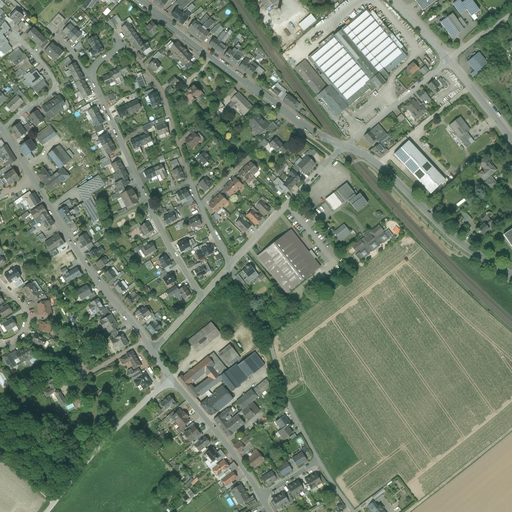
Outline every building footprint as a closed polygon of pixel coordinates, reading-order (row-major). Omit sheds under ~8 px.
[(87,0),(82,7),(86,10),(92,0),(87,0)] [(166,1),(165,0),(159,0),(156,5),(162,10),(168,2),(166,1)] [(179,0),(178,1),(176,3),(179,6),(184,9),(191,2),(187,0),(179,0)] [(279,1),(278,0),(260,0),(267,9),(272,6),(279,1)] [(415,0),(415,1),(422,11),(437,0),(415,0)] [(462,3),(459,0),(458,0),(453,4),(460,15),(466,10),(461,3),(462,3)] [(466,0),(462,3),(461,3),(466,10),(471,17),(479,11),(471,0),(466,0)] [(281,4),(279,1),(272,6),(274,9),(281,4)] [(179,6),(171,17),(177,21),(182,14),(181,13),(184,9),(179,6)] [(201,8),(194,14),(197,16),(204,10),(201,8)] [(369,13),(366,9),(346,25),(382,69),(383,69),(387,75),(407,58),(405,55),(369,13)] [(16,11),(9,18),(12,21),(16,24),(18,22),(19,23),(21,21),(20,20),(23,17),(16,11)] [(407,53),(372,11),(369,13),(405,55),(407,53)] [(184,16),(182,14),(177,21),(183,25),(191,15),(187,12),(184,16)] [(452,13),(440,22),(451,38),(464,30),(452,13)] [(58,14),(54,19),(61,25),(63,23),(61,21),(63,18),(58,14)] [(298,24),(303,31),(316,20),(311,14),(298,24)] [(207,15),(200,23),(198,25),(202,28),(207,21),(210,19),(207,15)] [(117,16),(110,20),(115,27),(121,22),(117,16)] [(61,25),(54,19),(50,23),(57,29),(61,25)] [(202,28),(196,36),(204,41),(209,34),(206,31),(207,29),(208,29),(211,25),(211,26),(213,23),(213,21),(211,20),(210,19),(207,21),(202,28)] [(115,27),(110,20),(106,23),(111,29),(115,27)] [(132,27),(127,20),(123,23),(125,25),(121,28),(127,36),(134,31),(131,28),(132,27)] [(159,30),(152,22),(145,29),(152,36),(159,30)] [(198,25),(194,22),(188,29),(196,36),(202,28),(198,25)] [(10,29),(5,23),(2,25),(4,29),(7,32),(10,29)] [(70,24),(66,28),(62,32),(67,36),(74,28),(70,24)] [(29,28),(25,25),(20,29),(25,33),(29,28)] [(218,25),(210,32),(213,35),(220,27),(218,25)] [(382,69),(346,25),(328,40),(369,89),(371,92),(376,88),(378,91),(386,84),(384,82),(386,81),(385,80),(389,77),(387,75),(383,69),(382,69)] [(39,35),(36,32),(37,31),(33,28),(32,30),(27,35),(34,42),(39,35)] [(74,28),(67,36),(71,40),(78,32),(74,28)] [(134,31),(127,36),(132,43),(139,38),(134,31)] [(78,32),(71,40),(75,43),(78,40),(82,35),(78,32)] [(222,34),(217,40),(220,43),(225,36),(222,34)] [(225,36),(220,43),(223,45),(225,42),(229,36),(226,34),(225,36)] [(43,38),(39,35),(34,42),(40,47),(45,42),(46,40),(43,38)] [(95,36),(88,40),(90,45),(91,44),(92,47),(99,43),(95,36)] [(144,45),(139,38),(132,43),(137,50),(139,49),(142,53),(143,53),(150,48),(146,43),(144,45)] [(214,38),(209,45),(215,50),(220,43),(217,40),(214,38)] [(7,40),(0,45),(0,52),(2,51),(5,55),(12,49),(8,44),(9,43),(7,40)] [(369,89),(328,40),(308,57),(321,73),(331,84),(349,106),(369,89)] [(170,41),(165,46),(169,50),(170,49),(174,45),(170,41)] [(42,50),(45,52),(52,44),(49,42),(47,45),(42,50)] [(80,42),(74,48),(77,51),(82,46),(80,42)] [(192,59),(185,52),(186,51),(184,49),(183,49),(177,42),(174,45),(170,49),(185,65),(189,61),(192,59)] [(99,43),(92,47),(94,50),(94,51),(93,51),(96,55),(104,51),(99,43)] [(220,43),(215,50),(221,54),(226,47),(223,45),(220,43)] [(45,52),(49,55),(56,61),(64,53),(60,49),(59,51),(52,44),(45,52)] [(237,44),(233,50),(232,52),(235,54),(237,51),(239,48),(240,47),(237,44)] [(232,52),(229,49),(223,56),(229,61),(235,54),(232,52)] [(262,50),(258,55),(263,59),(265,60),(267,57),(262,50)] [(15,55),(13,56),(16,60),(14,61),(12,62),(16,67),(27,58),(25,55),(24,56),(20,51),(15,55)] [(488,65),(479,53),(467,63),(474,71),(470,74),(473,77),(488,65)] [(241,58),(235,54),(229,61),(235,66),(241,58)] [(69,57),(63,61),(66,66),(72,63),(69,57)] [(27,58),(16,67),(19,71),(23,69),(26,72),(33,67),(28,61),(29,60),(27,58)] [(246,58),(238,68),(244,72),(249,65),(247,63),(249,61),(246,58)] [(161,66),(155,59),(148,65),(155,72),(155,71),(157,69),(161,66)] [(328,86),(305,60),(294,69),(317,96),(328,86)] [(189,61),(185,65),(184,66),(188,70),(193,65),(189,61)] [(252,62),(250,65),(249,65),(244,72),(250,77),(255,71),(258,67),(252,62)] [(75,63),(68,68),(70,71),(65,73),(68,78),(72,75),(80,71),(75,63)] [(126,64),(118,68),(118,69),(121,75),(129,72),(126,64)] [(413,65),(405,72),(409,77),(417,70),(413,65)] [(163,68),(161,66),(157,69),(155,71),(155,72),(157,74),(163,68)] [(118,69),(110,73),(111,74),(114,82),(116,86),(121,83),(119,78),(122,77),(121,75),(118,69)] [(31,75),(29,77),(32,81),(29,83),(32,88),(43,79),(41,76),(41,77),(36,71),(31,75)] [(80,71),(72,75),(76,83),(83,80),(84,79),(80,71)] [(29,73),(27,75),(27,74),(24,77),(26,80),(27,79),(29,83),(32,81),(29,77),(31,75),(29,73)] [(331,84),(321,73),(319,75),(329,86),(331,84)] [(111,74),(103,78),(106,86),(114,82),(111,74)] [(174,77),(167,83),(170,86),(176,80),(174,77)] [(45,81),(43,79),(32,88),(35,92),(39,89),(42,93),(49,87),(44,82),(45,81)] [(83,80),(76,83),(72,85),(75,89),(77,87),(80,91),(87,87),(83,80)] [(143,80),(137,82),(139,88),(139,89),(146,86),(143,80)] [(440,87),(434,80),(427,86),(435,95),(438,92),(441,90),(441,89),(440,87)] [(349,106),(331,84),(329,86),(328,86),(317,96),(335,117),(349,106)] [(193,86),(187,91),(188,92),(185,95),(192,103),(197,98),(200,101),(203,94),(198,89),(197,90),(193,86)] [(87,87),(80,91),(84,99),(91,95),(87,87)] [(281,92),(275,87),(272,92),(278,96),(281,92)] [(233,89),(227,94),(231,98),(237,93),(233,89)] [(24,96),(19,90),(16,93),(21,98),(24,96)] [(428,96),(422,90),(416,95),(422,101),(425,99),(428,96)] [(113,93),(107,96),(110,102),(116,99),(113,93)] [(154,93),(148,96),(148,97),(152,107),(160,104),(156,93),(154,93)] [(292,99),(284,93),(284,94),(281,98),(280,99),(287,105),(292,99)] [(244,99),(243,100),(237,94),(231,100),(232,102),(227,108),(228,108),(230,110),(229,110),(232,113),(234,111),(234,110),(235,109),(236,109),(235,108),(237,106),(242,110),(240,112),(244,116),(252,107),(244,99)] [(17,96),(7,105),(10,108),(9,109),(13,113),(23,102),(17,96)] [(59,96),(54,100),(53,100),(51,102),(59,114),(64,110),(61,107),(64,104),(65,104),(64,102),(59,96)] [(299,105),(292,99),(287,105),(295,111),(299,105)] [(420,108),(416,103),(415,103),(415,102),(413,100),(405,107),(407,110),(409,109),(416,118),(423,113),(423,112),(420,108)] [(137,101),(125,106),(128,114),(140,109),(137,101)] [(51,102),(48,103),(48,104),(43,108),(47,114),(48,116),(49,116),(52,113),(55,117),(59,114),(51,102)] [(219,102),(215,106),(219,110),(223,106),(219,102)] [(89,104),(79,110),(81,113),(91,107),(89,104)] [(125,106),(117,110),(120,118),(128,114),(125,106)] [(95,107),(88,111),(92,119),(100,115),(95,107)] [(40,115),(37,111),(29,117),(36,126),(44,121),(40,115)] [(215,113),(208,119),(211,122),(217,117),(215,113)] [(268,126),(257,114),(248,123),(249,125),(251,125),(253,128),(253,129),(255,131),(257,131),(259,134),(261,134),(266,128),(269,126),(268,126)] [(401,114),(396,118),(400,123),(405,119),(401,114)] [(100,115),(92,119),(96,127),(104,123),(100,115)] [(460,118),(450,126),(464,145),(471,139),(466,133),(470,130),(460,118)] [(273,122),(268,126),(269,126),(266,128),(271,133),(277,127),(273,122)] [(152,128),(150,123),(142,127),(144,132),(147,131),(152,128)] [(19,124),(11,129),(18,139),(26,134),(19,124)] [(28,124),(23,128),(27,133),(32,130),(30,127),(28,124)] [(156,127),(158,136),(164,134),(165,137),(169,136),(168,133),(165,124),(164,125),(156,127)] [(378,124),(364,136),(370,144),(376,140),(377,142),(383,137),(378,132),(382,129),(378,124)] [(50,126),(35,136),(38,141),(41,139),(44,144),(57,135),(50,126)] [(194,126),(188,132),(192,135),(194,133),(194,134),(198,130),(194,126)] [(145,135),(139,138),(142,145),(151,141),(148,133),(145,135)] [(194,134),(194,133),(192,135),(186,141),(189,144),(188,144),(192,148),(195,145),(196,145),(197,144),(197,143),(200,140),(194,134)] [(109,137),(107,134),(98,139),(101,143),(103,147),(112,142),(110,137),(109,137)] [(383,137),(377,142),(379,144),(388,137),(386,134),(383,137)] [(139,138),(130,141),(134,149),(142,145),(139,138)] [(283,146),(275,138),(269,144),(271,146),(270,148),(273,151),(274,150),(277,152),(280,149),(282,151),(282,152),(283,153),(284,153),(286,152),(286,151),(290,147),(288,145),(287,146),(285,144),(283,146)] [(264,139),(260,143),(264,147),(268,143),(264,139)] [(6,145),(5,146),(1,140),(0,140),(0,147),(1,149),(5,156),(11,152),(6,145)] [(36,149),(30,140),(20,147),(26,156),(30,153),(36,149)] [(445,180),(408,141),(393,155),(430,194),(445,180)] [(112,142),(103,147),(107,155),(116,150),(114,146),(112,142)] [(379,144),(372,149),(380,157),(387,150),(384,147),(383,147),(382,148),(379,144)] [(71,160),(59,145),(56,148),(68,162),(71,160)] [(50,178),(49,179),(55,188),(61,183),(62,184),(63,184),(68,190),(76,184),(62,167),(68,162),(56,148),(48,154),(60,169),(50,178)] [(5,156),(1,158),(3,161),(5,160),(7,163),(8,161),(11,165),(16,161),(11,152),(5,156)] [(203,154),(197,159),(202,165),(205,161),(206,162),(210,159),(205,153),(204,152),(203,154)] [(34,159),(30,153),(26,156),(25,157),(29,162),(34,159)] [(307,156),(302,161),(310,169),(315,164),(310,159),(307,156)] [(497,170),(486,157),(480,162),(485,168),(485,167),(487,169),(483,172),(482,171),(479,173),(488,184),(493,180),(490,176),(497,170)] [(119,161),(111,165),(113,168),(114,168),(117,173),(124,169),(119,161)] [(297,166),(300,169),(305,174),(310,169),(302,161),(297,166)] [(251,163),(245,168),(252,176),(255,173),(255,172),(257,170),(256,169),(251,163)] [(162,165),(153,169),(156,176),(157,176),(160,174),(162,180),(167,177),(162,165)] [(50,178),(43,168),(39,171),(40,173),(36,175),(42,184),(43,183),(50,192),(55,188),(49,179),(50,178)] [(180,168),(172,171),(176,180),(180,179),(181,181),(184,179),(183,178),(184,177),(180,168)] [(252,176),(245,168),(239,174),(244,180),(246,181),(248,179),(249,179),(252,176)] [(124,169),(117,173),(119,178),(119,179),(120,182),(127,179),(128,178),(124,169)] [(153,169),(144,173),(148,181),(151,180),(151,179),(156,176),(153,169)] [(8,174),(3,177),(9,185),(19,178),(13,170),(8,174)] [(207,170),(200,177),(202,179),(209,172),(207,170)] [(296,174),(292,171),(289,174),(291,176),(289,179),(295,185),(301,179),(296,174)] [(99,175),(75,190),(84,203),(93,197),(91,195),(105,186),(99,175)] [(205,178),(198,184),(201,187),(200,187),(202,188),(205,191),(212,185),(205,178)] [(235,179),(235,178),(229,184),(236,191),(242,186),(240,184),(235,179)] [(127,179),(120,182),(119,182),(118,182),(116,183),(116,184),(115,185),(117,189),(117,190),(123,187),(129,184),(127,179)] [(283,185),(277,179),(274,182),(286,194),(289,191),(283,185)] [(283,185),(289,191),(295,185),(289,179),(283,185)] [(493,180),(488,184),(492,188),(497,184),(493,180)] [(355,194),(346,183),(337,191),(345,202),(347,200),(349,203),(350,202),(357,212),(363,207),(363,208),(364,207),(367,204),(359,194),(356,197),(354,195),(355,194)] [(229,184),(223,189),(229,195),(230,196),(232,194),(233,195),(236,191),(229,184)] [(120,195),(121,196),(123,201),(135,195),(133,191),(132,192),(131,189),(126,192),(120,195)] [(186,189),(177,194),(175,195),(177,198),(178,197),(180,201),(185,199),(189,196),(186,189)] [(35,206),(29,197),(31,195),(30,192),(21,198),(23,201),(20,203),(21,204),(26,201),(29,206),(31,209),(35,206)] [(40,203),(34,193),(31,195),(29,197),(35,206),(40,203)] [(135,195),(123,201),(127,208),(138,202),(136,200),(137,199),(135,195)] [(225,199),(220,195),(214,200),(222,208),(225,204),(224,204),(227,202),(225,199)] [(84,203),(78,206),(81,210),(83,209),(91,222),(92,224),(100,218),(102,217),(93,197),(84,203)] [(69,200),(59,206),(61,210),(66,207),(70,204),(71,203),(69,200)] [(222,208),(214,200),(209,206),(216,213),(214,215),(216,220),(220,218),(218,215),(224,210),(222,208)] [(265,205),(261,201),(256,206),(262,213),(264,215),(265,215),(268,213),(267,212),(270,210),(265,205)] [(42,206),(30,213),(34,220),(39,216),(46,212),(42,206)] [(69,212),(61,217),(66,225),(72,220),(70,216),(75,213),(76,214),(81,210),(78,206),(69,212)] [(61,210),(58,212),(61,217),(69,212),(67,209),(66,207),(61,210)] [(469,223),(473,219),(463,209),(459,214),(469,223)] [(256,214),(252,211),(247,216),(253,222),(253,223),(255,224),(256,224),(258,222),(260,219),(256,214)] [(27,212),(21,217),(23,220),(25,218),(29,215),(29,214),(27,212)] [(46,212),(39,216),(40,217),(42,221),(44,224),(51,219),(46,212)] [(379,220),(380,219),(382,218),(382,216),(382,214),(381,213),(379,212),(378,212),(376,212),(375,214),(374,215),(374,217),(375,219),(377,220),(379,220)] [(30,213),(29,214),(29,215),(25,218),(26,219),(28,218),(31,222),(34,220),(30,213)] [(168,215),(163,217),(165,221),(163,222),(165,225),(166,224),(166,225),(176,220),(173,213),(172,213),(168,215)] [(197,217),(188,221),(192,228),(197,226),(198,227),(201,225),(197,217)] [(245,222),(241,218),(241,219),(236,224),(242,230),(244,232),(245,232),(247,230),(247,229),(249,227),(245,222)] [(51,219),(44,224),(47,229),(49,228),(49,229),(51,228),(50,227),(54,224),(51,219)] [(489,219),(484,224),(488,228),(493,223),(489,219)] [(72,220),(66,225),(69,230),(76,226),(72,220)] [(140,226),(142,229),(145,233),(146,235),(149,233),(150,234),(153,232),(152,231),(153,231),(147,222),(140,226)] [(138,223),(129,229),(130,231),(132,229),(133,231),(140,226),(138,223)] [(484,224),(478,229),(484,235),(489,230),(488,228),(484,224)] [(334,233),(335,234),(340,241),(350,233),(344,225),(334,233)] [(366,233),(364,236),(365,237),(363,239),(363,238),(361,240),(360,240),(351,247),(356,253),(362,249),(363,250),(358,253),(359,253),(355,256),(360,261),(362,259),(363,259),(369,254),(373,251),(379,246),(383,243),(389,239),(389,238),(390,238),(390,237),(392,236),(388,230),(385,233),(381,235),(380,234),(384,231),(379,225),(371,231),(372,232),(369,234),(368,235),(366,233)] [(314,259),(290,230),(259,255),(262,259),(261,260),(287,293),(289,292),(290,292),(290,291),(295,287),(296,287),(300,284),(307,277),(308,278),(311,275),(311,274),(318,269),(312,261),(314,259)] [(42,234),(37,237),(41,243),(46,239),(42,234)] [(79,237),(78,238),(81,243),(88,238),(88,237),(86,234),(79,237)] [(45,243),(51,252),(55,249),(63,244),(58,235),(45,243)] [(88,238),(81,243),(84,248),(85,247),(91,243),(88,238)] [(186,239),(177,244),(181,252),(184,251),(185,252),(191,249),(190,247),(187,242),(186,239)] [(193,239),(187,242),(190,247),(195,244),(193,239)] [(144,248),(140,250),(141,250),(145,257),(148,255),(149,257),(154,254),(153,253),(157,251),(152,243),(149,245),(144,248)] [(199,250),(198,247),(194,249),(195,252),(199,260),(212,253),(209,246),(207,246),(199,250)] [(89,253),(88,253),(93,259),(99,255),(99,254),(104,251),(101,247),(96,250),(95,249),(89,253)] [(53,257),(59,254),(55,249),(51,252),(50,252),(53,257)] [(159,260),(164,268),(167,266),(168,268),(171,266),(170,264),(171,264),(165,256),(159,260)] [(104,258),(95,263),(98,267),(99,267),(101,269),(106,265),(108,263),(104,258)] [(150,261),(145,264),(148,269),(153,266),(150,261)] [(207,264),(203,266),(207,273),(211,271),(207,264)] [(250,265),(242,271),(245,274),(248,278),(255,272),(250,265)] [(202,266),(194,270),(198,278),(202,277),(201,276),(207,273),(203,266),(202,266)] [(77,268),(63,276),(67,283),(81,274),(77,268)] [(111,269),(104,274),(110,282),(116,277),(117,277),(116,276),(111,269)] [(258,276),(255,272),(248,278),(245,274),(244,275),(249,283),(257,277),(258,276)] [(171,273),(163,279),(167,286),(172,282),(173,283),(176,281),(171,273)] [(258,276),(257,277),(260,281),(265,277),(262,273),(258,276)] [(238,275),(235,277),(240,284),(243,282),(238,275)] [(26,287),(23,289),(26,295),(36,288),(32,283),(26,287)] [(120,283),(114,288),(119,295),(126,289),(120,283)] [(92,294),(87,286),(76,292),(79,297),(81,295),(83,299),(88,296),(92,294)] [(176,286),(166,293),(168,297),(174,294),(178,291),(178,290),(176,286)] [(178,290),(178,291),(182,296),(184,299),(187,297),(188,299),(188,298),(191,297),(190,295),(191,295),(185,286),(178,290)] [(36,288),(26,295),(30,300),(36,296),(39,294),(36,288)] [(38,300),(39,299),(45,296),(43,292),(39,294),(36,296),(38,300)] [(129,296),(124,300),(129,307),(135,302),(134,302),(132,299),(129,296)] [(104,309),(98,299),(90,303),(91,305),(89,306),(93,315),(99,312),(101,315),(103,314),(101,311),(104,309)] [(41,303),(40,303),(40,304),(38,304),(39,310),(50,308),(49,301),(47,301),(41,303)] [(3,308),(0,310),(0,313),(3,318),(12,312),(8,305),(3,308)] [(109,312),(106,307),(104,309),(101,311),(103,314),(104,315),(109,312)] [(144,310),(142,307),(135,313),(141,321),(143,319),(147,316),(147,315),(143,311),(144,310)] [(152,312),(148,307),(144,310),(143,311),(147,315),(149,314),(151,312),(151,313),(152,312)] [(50,308),(39,310),(40,315),(42,315),(43,316),(44,316),(50,315),(51,314),(50,308)] [(149,314),(147,315),(147,316),(143,319),(146,323),(152,317),(149,314)] [(110,316),(110,315),(105,318),(101,320),(102,321),(99,322),(102,327),(105,324),(107,327),(106,328),(108,332),(110,332),(115,328),(118,327),(115,322),(114,323),(110,316)] [(152,317),(146,323),(148,326),(152,322),(153,322),(154,321),(157,319),(154,316),(152,317)] [(7,322),(3,325),(7,331),(16,326),(12,319),(7,322)] [(47,324),(42,322),(41,322),(39,329),(47,333),(49,330),(51,326),(47,324)] [(153,322),(152,322),(148,326),(146,327),(152,335),(159,330),(158,329),(160,328),(158,325),(156,326),(153,322)] [(211,322),(187,341),(197,353),(221,334),(211,322)] [(128,344),(122,334),(120,336),(114,339),(112,340),(115,346),(118,344),(121,349),(128,344)] [(42,338),(36,335),(34,338),(32,341),(33,342),(35,343),(36,343),(43,347),(46,341),(47,340),(42,338)] [(230,346),(218,355),(226,364),(238,355),(230,346)] [(25,348),(24,348),(18,352),(18,353),(20,356),(19,356),(18,358),(21,361),(22,361),(24,360),(25,360),(27,358),(28,359),(29,359),(33,357),(34,355),(29,347),(27,347),(25,348)] [(140,366),(133,353),(132,352),(126,355),(127,356),(121,359),(124,364),(130,361),(135,369),(140,366)] [(264,365),(254,352),(249,357),(259,369),(264,365)] [(10,355),(9,353),(2,357),(6,363),(6,362),(10,369),(16,365),(14,361),(10,355)] [(213,353),(198,365),(205,373),(209,378),(212,382),(213,381),(219,376),(227,370),(213,353)] [(259,369),(249,357),(237,366),(248,379),(260,369),(259,369)] [(72,366),(75,372),(81,368),(77,362),(72,366)] [(237,366),(236,364),(219,377),(222,380),(231,392),(248,379),(237,366)] [(198,365),(191,371),(190,370),(188,371),(188,372),(195,381),(205,373),(198,365)] [(72,366),(67,369),(71,375),(75,372),(72,366)] [(138,369),(130,374),(131,377),(140,372),(138,369)] [(0,383),(3,389),(10,385),(2,372),(0,373),(0,383)] [(140,372),(131,377),(133,380),(137,378),(137,379),(143,375),(140,372)] [(188,372),(183,377),(181,375),(177,379),(185,389),(186,388),(190,385),(195,381),(188,372)] [(143,375),(137,379),(137,378),(133,380),(134,381),(137,386),(140,384),(143,389),(151,384),(145,374),(143,375)] [(219,376),(213,381),(215,384),(216,384),(222,380),(219,377),(219,376)] [(209,378),(195,389),(198,392),(212,382),(209,378)] [(266,379),(252,391),(257,398),(272,386),(266,379)] [(53,380),(48,382),(50,386),(50,387),(51,388),(44,392),(47,397),(53,393),(54,393),(53,393),(55,396),(61,406),(66,403),(53,380)] [(212,382),(198,392),(200,395),(215,384),(213,381),(212,382)] [(193,388),(190,385),(186,388),(195,399),(200,395),(198,392),(195,389),(193,388)] [(223,386),(207,399),(217,412),(233,399),(223,386)] [(251,390),(236,403),(242,410),(252,402),(257,398),(252,391),(251,390)] [(170,396),(160,404),(165,410),(171,405),(173,408),(177,405),(175,402),(170,396)] [(217,412),(207,399),(200,405),(208,415),(212,412),(214,414),(217,412)] [(242,410),(241,411),(243,414),(248,421),(260,412),(252,402),(242,410)] [(227,409),(213,420),(220,428),(227,423),(224,419),(231,414),(229,411),(227,409)] [(175,414),(172,417),(172,418),(176,423),(186,415),(184,413),(183,414),(180,410),(175,414)] [(173,412),(166,418),(169,421),(172,418),(172,417),(175,414),(173,412)] [(186,415),(176,423),(180,427),(181,428),(184,425),(189,421),(186,417),(187,416),(186,415)] [(227,423),(220,428),(227,437),(244,424),(237,415),(227,423)] [(284,416),(275,422),(278,426),(279,426),(282,429),(286,426),(287,426),(290,424),(284,416)] [(181,428),(180,427),(177,430),(179,434),(186,428),(184,425),(181,428)] [(189,429),(184,434),(187,438),(187,437),(191,441),(196,437),(200,434),(194,426),(193,426),(189,429)] [(286,426),(282,429),(278,431),(281,435),(280,435),(283,440),(292,433),(287,426),(286,426)] [(199,442),(194,446),(195,446),(197,449),(198,448),(200,451),(207,445),(209,444),(209,442),(207,440),(205,438),(199,442)] [(246,438),(242,441),(246,446),(250,443),(249,442),(246,438)] [(198,439),(191,445),(193,448),(195,446),(194,446),(199,442),(198,439)] [(239,441),(233,446),(238,452),(239,454),(243,452),(241,450),(244,448),(239,441)] [(225,456),(220,450),(217,453),(213,448),(209,451),(204,455),(211,464),(216,459),(218,462),(225,456)] [(256,449),(251,453),(252,455),(246,460),(253,469),(265,460),(257,451),(256,449)] [(302,453),(292,459),(295,464),(297,467),(307,461),(302,453)] [(228,467),(224,461),(217,466),(213,470),(218,476),(221,480),(231,472),(227,468),(228,467)] [(287,462),(277,468),(282,476),(292,470),(290,467),(287,462)] [(233,463),(228,467),(227,468),(231,472),(232,472),(237,468),(233,463)] [(272,471),(262,478),(267,486),(277,479),(275,477),(272,471)] [(231,472),(221,480),(226,486),(236,478),(232,472),(231,472)] [(316,473),(310,477),(316,486),(321,483),(318,477),(316,473)] [(326,482),(320,475),(318,477),(321,483),(322,484),(326,482)] [(310,477),(305,480),(307,484),(308,485),(311,489),(316,486),(310,477)] [(300,485),(298,481),(293,484),(298,494),(304,490),(300,485)] [(293,484),(287,488),(290,491),(293,497),(298,494),(293,484)] [(248,498),(241,485),(231,490),(234,497),(235,496),(240,503),(243,501),(249,498),(248,498)] [(195,495),(189,488),(185,491),(191,498),(195,495)] [(379,491),(371,497),(375,502),(383,496),(379,491)] [(285,496),(283,493),(278,496),(283,506),(289,502),(285,496)] [(252,496),(248,498),(249,498),(243,501),(245,505),(255,500),(252,496)] [(278,496),(272,500),(273,501),(278,509),(283,506),(278,496)] [(371,497),(359,506),(362,509),(367,505),(367,506),(373,501),(374,503),(375,502),(371,497)] [(255,500),(245,505),(248,509),(257,503),(255,500)] [(379,505),(377,507),(374,503),(373,501),(367,506),(372,511),(384,511),(382,509),(379,505)]
